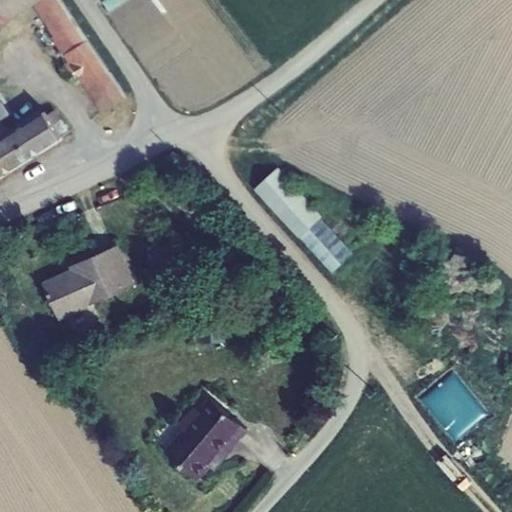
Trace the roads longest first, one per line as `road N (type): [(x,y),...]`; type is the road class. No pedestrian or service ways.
road 1 (unclassified): [(258,511),(346,406),(359,349),(324,290),(212,153),(181,132)]
road 2 (unclassified): [(181,132),(248,101),(373,0)]
road 3 (track): [(493,511),(359,349)]
road 4 (unclassified): [(0,220),(181,132)]
road 5 (unclassified): [(82,0),(181,132)]
